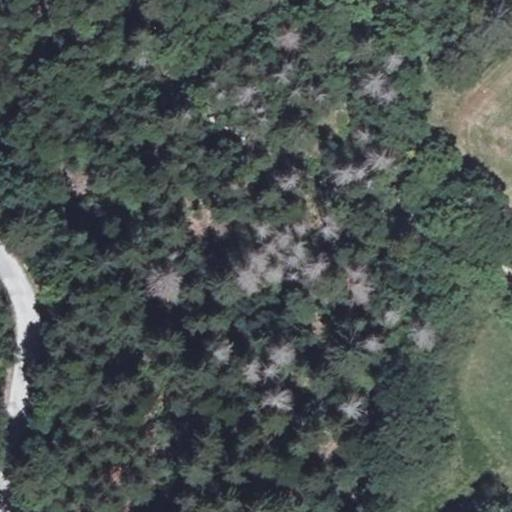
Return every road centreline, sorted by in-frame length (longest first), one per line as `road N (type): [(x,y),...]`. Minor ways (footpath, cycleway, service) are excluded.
road 1 (track): [(226,0),(178,38),(172,66),(199,110),(511,280)]
road 2 (unclassified): [(0,266),(22,303),(25,328),(24,384),(0,491)]
